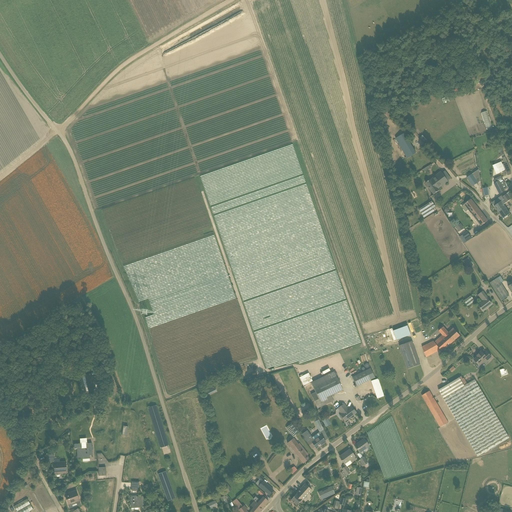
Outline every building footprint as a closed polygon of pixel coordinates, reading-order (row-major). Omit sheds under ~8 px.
[(485,128),(491,126),(487,111),(481,113),(485,128)] [(396,138),(407,158),(416,153),(406,133),(396,138)] [(501,172),(506,170),(508,175),(511,174),(506,158),(502,160),(504,166),(500,167),(501,172)] [(449,182),(441,172),(430,180),(426,183),(434,195),(439,191),(439,189),(449,182)] [(473,186),(478,183),(481,181),(475,172),(467,178),(473,186)] [(507,188),(501,176),(494,180),(495,182),(494,183),(500,194),(506,191),(505,190),(507,188)] [(501,196),(494,201),(492,203),(503,219),(510,214),(504,205),(510,200),(506,194),(502,197),(501,196)] [(488,221),(471,199),(464,205),(481,226),(488,221)] [(433,208),(436,207),(432,201),(419,209),(424,218),(435,211),(433,208)] [(461,223),(455,227),(459,232),(464,228),(461,223)] [(490,283),(501,301),(509,296),(498,278),(490,283)] [(483,311),(492,304),(488,299),(488,298),(483,291),(478,295),(483,302),(479,305),(483,311)] [(409,326),(394,330),(396,339),(411,335),(409,326)] [(442,352),(460,336),(454,329),(449,334),(443,327),(439,331),(443,335),(434,342),(434,341),(422,347),(426,357),(440,349),(442,352)] [(421,365),(412,341),(399,346),(408,370),(421,365)] [(479,355),(474,360),(479,366),(486,359),(488,361),(492,357),(487,352),(484,354),(481,352),(478,354),(479,355)] [(366,370),(370,380),(375,378),(370,368),(366,370)] [(85,375),(89,391),(95,389),(94,385),(97,384),(94,373),(85,375)] [(331,396),(343,390),(336,377),(313,388),(315,392),(311,394),(318,409),(333,401),(331,396)] [(464,386),(462,382),(460,378),(439,390),(443,398),(464,386)] [(384,396),(378,379),(371,381),(377,398),(384,396)] [(464,386),(443,398),(478,456),(509,438),(475,380),(464,386)] [(438,405),(433,398),(426,403),(430,410),(438,405)] [(351,407),(348,410),(344,404),(337,409),(341,415),(340,415),(345,421),(356,413),(351,407)] [(156,405),(148,408),(160,448),(169,446),(156,405)] [(448,423),(442,412),(434,417),(441,427),(448,423)] [(322,420),(326,427),(331,424),(327,417),(322,420)] [(324,430),(318,419),(314,422),(319,432),(324,430)] [(292,424),(287,428),(294,437),(299,433),(292,424)] [(314,446),(316,448),(325,442),(321,436),(320,436),(318,433),(311,438),(309,434),(308,434),(307,433),(303,436),(311,448),(314,446)] [(287,443),(303,464),(309,459),(307,456),(308,455),(299,444),(298,444),(293,438),(287,443)] [(369,446),(364,439),(355,446),(360,453),(369,446)] [(77,449),(78,459),(83,459),(83,458),(90,458),(90,454),(93,453),(92,443),(86,443),(86,442),(81,443),(81,444),(74,444),(75,449),(77,449)] [(356,459),(350,449),(344,453),(345,454),(340,457),(344,464),(350,460),(352,463),(356,459)] [(364,466),(368,463),(369,462),(364,456),(359,459),(364,466)] [(66,462),(54,463),(54,473),(61,473),(67,473),(66,462)] [(175,499),(165,471),(158,474),(168,502),(175,499)] [(269,495),(273,491),(262,480),(263,478),(258,474),(256,477),(259,479),(256,483),(256,484),(269,495)] [(221,486),(227,494),(231,490),(226,483),(221,486)] [(302,500),(312,490),(305,484),(291,500),(297,505),(302,500)] [(331,487),(318,493),(321,499),(334,494),(331,487)] [(76,491),(64,495),(68,505),(74,502),(75,503),(80,501),(76,491)] [(143,496),(130,497),(131,507),(132,510),(138,510),(138,507),(143,507),(143,496)] [(253,508),(250,511),(259,511),(269,502),(263,497),(260,501),(255,497),(253,499),(255,501),(251,506),(253,508)] [(238,509),(243,506),(236,498),(232,502),(238,509)] [(16,511),(28,511),(33,509),(27,499),(13,506),(16,511)] [(208,503),(210,508),(217,505),(215,500),(208,503)]
